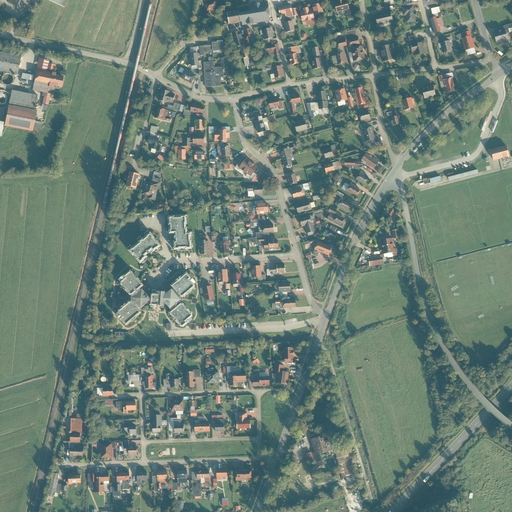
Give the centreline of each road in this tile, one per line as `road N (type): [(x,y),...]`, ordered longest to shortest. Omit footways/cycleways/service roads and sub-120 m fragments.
road 1 (unclassified): [(397,168),(430,317),(471,388),(511,425)]
road 2 (residential): [(143,462),(142,394),(258,392),(259,458)]
road 3 (residential): [(297,257),(276,177),(244,139),(237,98)]
road 4 (primary): [(392,511),(511,385)]
road 5 (residential): [(0,34),(158,78)]
road 6 (residential): [(328,314),(397,168)]
road 7 (residential): [(276,458),(328,314)]
road 8 (residential): [(397,168),(501,71)]
road 9 (residential): [(158,78),(182,46),(276,23)]
